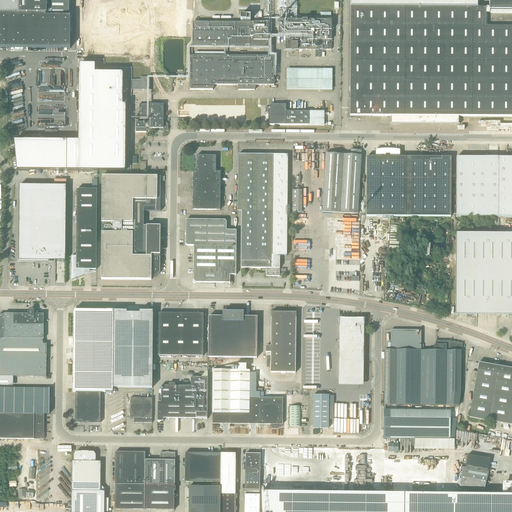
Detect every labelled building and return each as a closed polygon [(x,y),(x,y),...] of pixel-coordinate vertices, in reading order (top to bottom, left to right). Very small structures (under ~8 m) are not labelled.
[(0,47),(70,48),(71,16),(69,16),(69,0),(0,0),(0,14),(0,47)] [(101,0),(101,16),(161,15),(161,17),(167,17),(167,12),(166,12),(166,0),(101,0)] [(293,8),(293,0),(278,0),(278,7),(283,7),(283,13),(286,16),(288,14),(289,7),(293,8)] [(511,0),(489,0),(489,8),(486,8),(478,8),(477,0),(350,0),(351,7),(350,116),(391,116),(391,124),(459,125),(459,124),(458,124),(458,117),(511,116),(511,0)] [(193,31),(193,47),(269,47),(269,41),(269,23),(254,23),(250,23),(250,21),(251,21),(251,15),(241,15),(241,20),(241,23),(193,22),(193,31)] [(332,21),(279,20),(279,35),(286,35),(286,50),(331,50),(332,21)] [(95,36),(95,53),(119,53),(120,36),(95,36)] [(190,56),(190,90),(213,90),(214,85),(238,85),(238,90),(255,90),(256,85),(274,86),(274,56),(190,56)] [(95,65),(79,64),(78,141),(14,140),(17,171),(126,171),(126,105),(123,105),(123,73),(95,73),(95,65)] [(38,81),(66,82),(66,68),(38,68),(38,81)] [(287,69),(287,90),(323,90),(332,90),(332,69),(287,69)] [(138,77),(138,80),(129,80),(130,91),(144,90),(144,77),(138,77)] [(72,99),(39,100),(39,107),(44,107),(44,110),(52,110),(72,110),(72,99)] [(136,122),(136,129),(136,132),(147,133),(147,129),(161,129),(161,130),(162,132),(166,132),(168,130),(168,124),(166,123),(164,123),(164,104),(163,104),(163,103),(162,102),(159,102),(159,103),(159,104),(140,104),(139,122),(136,122)] [(286,105),(270,105),(270,125),(324,126),(324,112),(286,112),(286,105)] [(367,157),(366,217),(451,217),(451,158),(400,157),(400,150),(393,150),(388,149),(383,150),(376,150),(376,157),(367,157)] [(326,154),(322,212),(358,214),(362,156),(361,156),(361,151),(351,150),(351,155),(326,154)] [(249,153),(248,278),(280,278),(281,153),(249,153)] [(197,172),(216,172),(216,167),(217,167),(217,164),(216,164),(216,156),(211,156),(211,155),(206,155),(206,156),(197,156),(197,172)] [(456,158),(456,217),(511,217),(511,157),(498,158),(456,158)] [(216,172),(197,172),(194,172),(193,210),(220,210),(221,172),(216,172)] [(161,177),(102,176),(101,280),(152,280),(152,277),(153,277),(155,278),(160,273),(161,226),(143,226),(143,211),(161,212),(161,183),(161,177)] [(19,185),(19,258),(18,258),(18,263),(55,263),(55,261),(66,261),(66,186),(19,185)] [(72,257),(72,280),(83,276),(83,275),(84,275),(85,270),(97,270),(97,190),(77,190),(77,257),(73,257),(72,257)] [(291,192),(290,218),(304,219),(304,215),(299,215),(300,192),(291,192)] [(194,246),(236,247),(236,231),(227,230),(227,222),(225,220),(186,220),(186,244),(187,246),(194,246)] [(327,225),(327,275),(348,276),(348,226),(327,225)] [(511,234),(456,234),(455,315),(511,315),(511,234)] [(236,275),(236,247),(194,246),(194,280),(193,281),(196,283),(197,283),(230,283),(230,275),(236,275)] [(74,344),(73,392),(76,392),(76,393),(101,393),(101,392),(113,393),(113,388),(152,388),(153,311),(140,311),(140,313),(140,314),(139,328),(127,328),(127,314),(127,313),(127,311),(114,311),(74,311),(74,339),(90,339),(90,344),(74,344)] [(4,314),(0,314),(0,376),(46,377),(47,344),(43,344),(43,339),(44,339),(44,314),(37,314),(37,312),(38,312),(27,312),(29,312),(29,314),(4,314)] [(209,317),(208,358),(257,358),(257,317),(243,317),(243,312),(223,312),(223,317),(209,317)] [(159,313),(158,356),(203,356),(204,314),(159,313)] [(271,313),(271,347),(266,347),(265,353),(271,353),(271,373),(295,373),(296,313),(271,313)] [(339,352),(339,379),(340,379),(340,382),(347,382),(347,379),(363,379),(364,319),(339,318),(339,323),(339,352)] [(421,330),(391,330),(391,350),(385,350),(384,405),(456,406),(461,396),(461,352),(463,352),(462,352),(462,344),(459,344),(459,343),(455,343),(455,342),(451,342),(451,341),(436,341),(436,345),(434,345),(434,347),(436,347),(436,351),(421,350),(421,330)] [(511,368),(479,363),(469,417),(509,424),(511,406),(511,368)] [(255,424),(255,398),(249,398),(250,370),(213,370),(213,413),(213,414),(213,424),(255,424)] [(158,421),(163,421),(163,418),(207,419),(208,378),(191,378),(191,386),(175,386),(175,384),(169,384),(169,386),(161,386),(161,402),(158,402),(158,421)] [(0,412),(50,413),(50,387),(0,386),(0,412)] [(101,393),(76,393),(75,423),(81,423),(81,424),(88,424),(88,423),(100,423),(101,393)] [(329,395),(313,395),(313,428),(329,429),(329,395)] [(131,398),(130,418),(134,418),(134,423),(152,423),(152,418),(153,398),(131,398)] [(255,398),(255,424),(271,425),(271,426),(270,426),(272,426),(274,427),(275,427),(276,427),(277,428),(278,428),(279,427),(280,427),(281,425),(283,425),(283,398),(255,398)] [(301,407),(290,407),(290,427),(301,427),(301,407)] [(451,409),(384,409),(384,438),(414,439),(414,448),(455,449),(455,418),(451,418),(451,409)] [(44,414),(0,413),(0,439),(34,439),(44,439),(44,414)] [(332,425),(341,425),(341,413),(335,413),(335,422),(332,421),(332,425)] [(398,452),(398,444),(389,444),(388,452),(398,452)] [(76,452),(74,455),(74,462),(72,462),(71,511),(104,511),(105,492),(101,492),(101,462),(96,462),(96,455),(94,452),(89,452),(87,452),(83,452),(81,452),(76,452)] [(115,485),(115,510),(145,510),(174,511),(174,486),(146,485),(146,460),(145,460),(145,453),(115,452),(115,485)] [(146,460),(146,485),(174,486),(175,486),(175,453),(160,453),(160,460),(146,460)] [(220,487),(221,487),(222,454),(221,454),(186,453),(185,482),(220,483),(220,487)] [(221,490),(236,490),(236,454),(222,454),(221,487),(221,490)] [(260,490),(261,454),(246,454),(245,490),(260,490)] [(462,470),(459,487),(484,491),(486,480),(487,480),(489,472),(488,472),(490,459),(468,455),(466,468),(463,467),(461,467),(461,470),(462,470)] [(262,492),(261,511),(511,511),(511,484),(504,485),(504,495),(324,493),(262,492)] [(221,487),(220,487),(189,487),(188,511),(221,511),(221,490),(221,487)] [(221,490),(221,511),(235,511),(235,499),(236,495),(236,490),(221,490)] [(259,511),(260,495),(245,495),(244,511),(259,511)]
